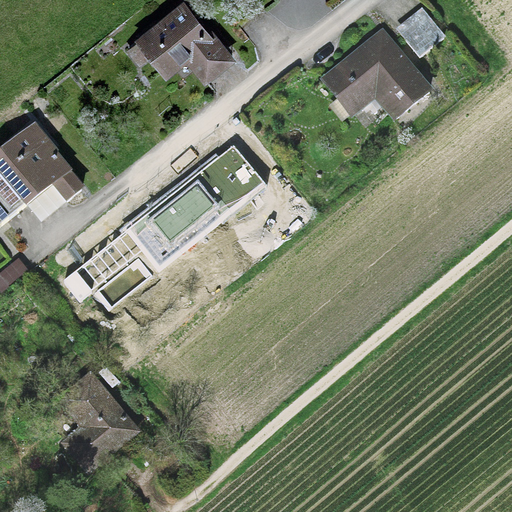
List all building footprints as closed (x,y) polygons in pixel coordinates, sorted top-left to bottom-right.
[(183,6),(140,41),(166,72),(185,56),(203,78),(230,56),(212,33),(208,36),(183,6)] [(424,14),(399,33),(420,59),(444,39),(424,14)] [(378,37),(324,81),(352,116),(375,97),(394,121),(429,92),(389,42),(384,45),(378,37)] [(82,191),(33,130),(0,156),(0,228),(53,185),(67,203),(82,191)] [(178,199),(173,193),(162,201),(162,207),(172,220),(178,221),(189,212),(209,238),(264,194),(247,173),(258,164),(240,143),(230,151),(233,155),(178,199)] [(72,454),(89,474),(137,433),(90,378),(61,402),(91,438),(72,454)]
